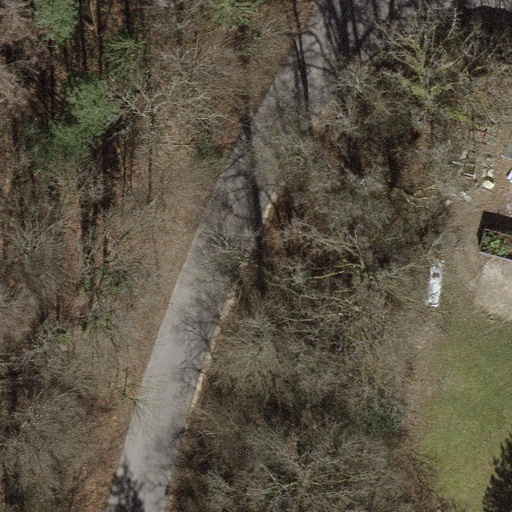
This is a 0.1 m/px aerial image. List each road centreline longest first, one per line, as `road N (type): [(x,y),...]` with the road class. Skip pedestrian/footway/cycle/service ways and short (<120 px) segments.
road 1 (residential): [(190,511),(265,148),(360,0)]
road 2 (residential): [(400,0),(511,46)]
